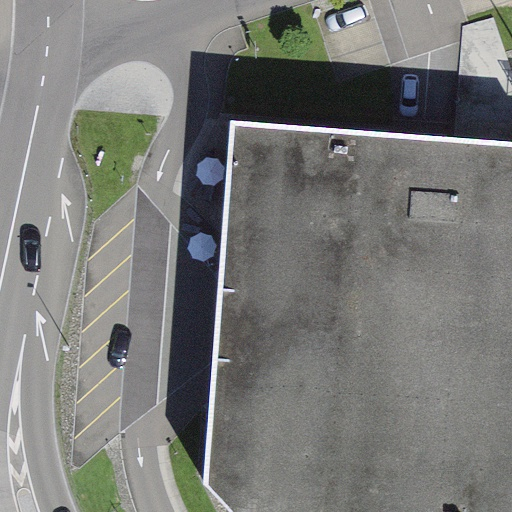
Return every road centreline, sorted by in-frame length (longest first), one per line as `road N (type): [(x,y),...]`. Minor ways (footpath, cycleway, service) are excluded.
road 1 (residential): [(0,286),(34,133),(49,0)]
road 2 (residential): [(61,511),(40,418),(40,355),(0,304)]
